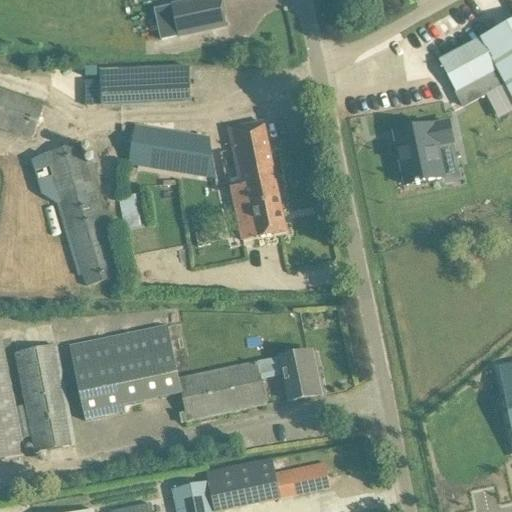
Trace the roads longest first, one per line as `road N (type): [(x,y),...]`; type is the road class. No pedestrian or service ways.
road 1 (unclassified): [(408,511),(297,0)]
road 2 (track): [(416,0),(301,35)]
